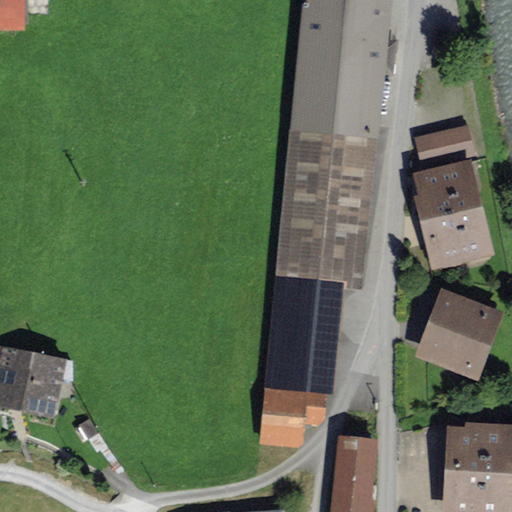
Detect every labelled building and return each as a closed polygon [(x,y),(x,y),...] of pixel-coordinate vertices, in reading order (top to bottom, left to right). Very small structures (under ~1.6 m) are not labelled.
[(0,0),(0,22),(15,23),(15,0),(0,0)] [(308,0),(282,271),(357,278),(377,71),(390,72),(393,45),(380,44),(384,0),(308,0)] [(437,34),(435,56),(449,58),(452,36),(437,34)] [(440,259),(481,250),(462,172),(426,180),(430,200),(426,202),(429,215),(425,216),(431,240),(435,239),(440,259)] [(470,370),(491,317),(448,301),(428,353),(470,370)] [(0,364),(3,366),(0,379),(0,398),(50,409),(57,377),(72,381),(72,362),(0,347),(0,364)] [(285,347),(281,390),(310,393),(313,349),(285,347)] [(297,443),(300,419),(319,421),(321,395),(266,390),(261,440),(297,443)] [(453,511),(457,511),(508,511),(511,437),(511,434),(474,433),(474,437),(457,436),(453,511)] [(343,438),(335,511),(365,511),(373,441),(343,438)]
